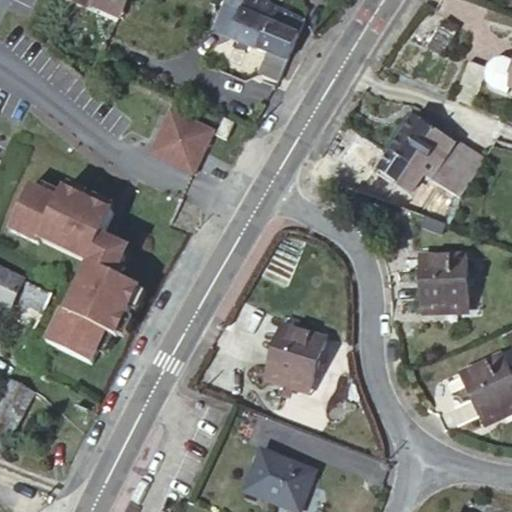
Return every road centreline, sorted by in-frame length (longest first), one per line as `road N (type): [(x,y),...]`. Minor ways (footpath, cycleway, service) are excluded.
road 1 (secondary): [(92,511),(248,219)]
road 2 (residential): [(268,188),(340,230),(357,251),(370,277),(370,365),(384,421),(419,448)]
road 3 (residential): [(248,219),(141,169),(0,68)]
road 4 (secondary): [(268,188),(384,0)]
